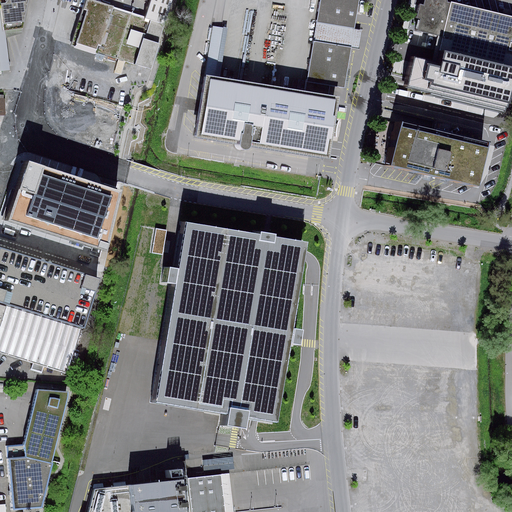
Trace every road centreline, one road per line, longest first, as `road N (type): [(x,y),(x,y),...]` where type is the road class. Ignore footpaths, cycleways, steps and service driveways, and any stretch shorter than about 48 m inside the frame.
road 1 (residential): [(16,137),(169,188),(343,214)]
road 2 (residential): [(343,511),(331,335),(343,214)]
road 3 (residential): [(343,214),(392,0)]
road 4 (residential): [(343,214),(511,245)]
road 5 (residential): [(16,137),(53,0)]
